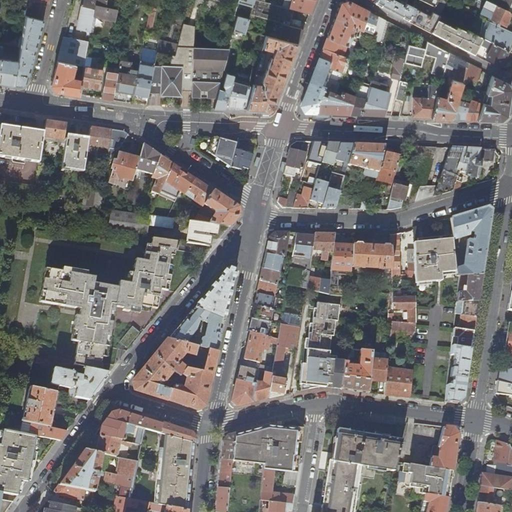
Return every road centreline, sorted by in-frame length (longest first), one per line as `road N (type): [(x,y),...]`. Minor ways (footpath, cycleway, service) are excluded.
road 1 (residential): [(279,126),(143,124),(257,208)]
road 2 (residential): [(510,185),(389,220),(273,217),(257,208)]
road 3 (tertiary): [(474,418),(510,185)]
road 4 (residential): [(279,126),(511,137)]
road 5 (residential): [(111,388),(257,208)]
road 6 (residential): [(257,208),(212,424)]
road 7 (residential): [(511,78),(357,0)]
road 8 (residential): [(474,418),(317,403)]
road 9 (residential): [(23,511),(111,388)]
road 10 (residential): [(60,0),(33,103),(0,98)]
road 11 (residential): [(279,126),(324,0)]
